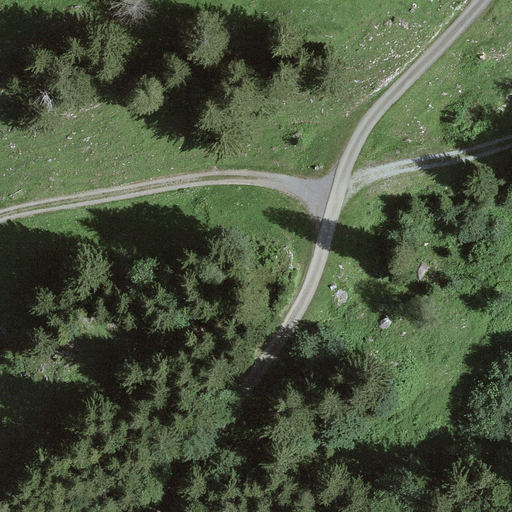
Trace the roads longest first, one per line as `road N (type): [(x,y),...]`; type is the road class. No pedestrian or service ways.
road 1 (track): [(151,511),(302,303),(351,151),(372,117),(482,0)]
road 2 (track): [(511,142),(372,174),(338,191),(251,176),(210,179),(0,217)]
